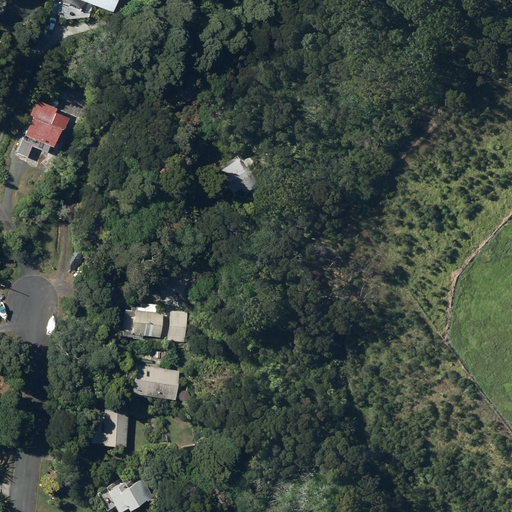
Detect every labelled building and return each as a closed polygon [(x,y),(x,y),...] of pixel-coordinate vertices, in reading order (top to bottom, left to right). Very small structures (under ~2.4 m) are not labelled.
[(113,0),(74,0),(107,14),(113,0)] [(23,118),(26,119),(18,137),(20,138),(14,154),(24,158),(29,147),(44,153),(45,150),(46,150),(54,131),(58,133),(63,121),(49,115),(50,110),(30,102),(23,118)] [(217,177),(209,182),(216,195),(224,190),(228,195),(238,189),(242,195),(256,187),(238,158),(214,173),(217,177)] [(131,308),(128,333),(157,336),(159,311),(131,308)] [(127,362),(122,390),(172,398),(177,370),(127,362)] [(98,437),(97,443),(123,445),(125,411),(88,408),(86,436),(98,437)] [(121,480),(102,491),(113,511),(121,506),(123,509),(149,494),(139,476),(123,485),(121,480)]
